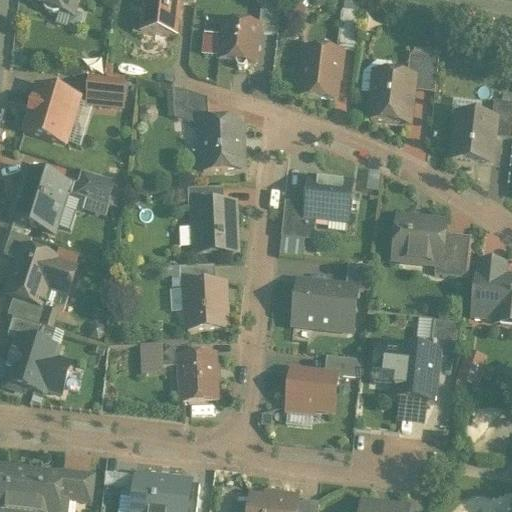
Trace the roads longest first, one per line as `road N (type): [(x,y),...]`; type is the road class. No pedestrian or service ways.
road 1 (residential): [(242,442),(278,117)]
road 2 (residential): [(511,227),(363,147),(278,117)]
road 3 (residential): [(0,421),(242,442)]
road 4 (residential): [(242,442),(402,457)]
